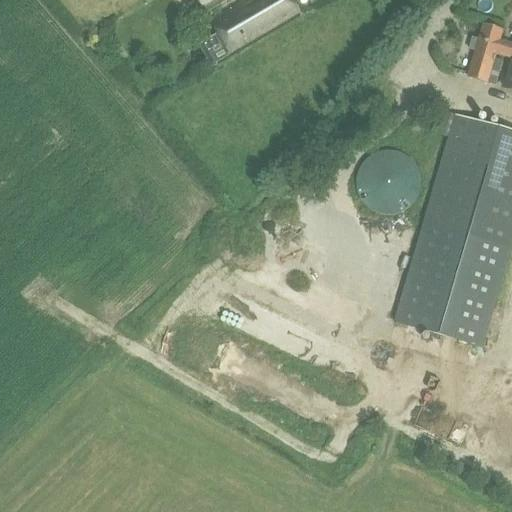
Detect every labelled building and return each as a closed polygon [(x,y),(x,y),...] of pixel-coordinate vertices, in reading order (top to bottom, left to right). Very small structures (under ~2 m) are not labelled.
[(198,0),(206,12),(225,0),(198,0)] [(245,0),(209,21),(231,57),(301,15),(292,0),(245,0)] [(86,52),(109,36),(91,12),(69,28),(86,52)] [(487,82),(496,54),(499,41),(501,31),(483,24),(479,39),(473,38),(470,48),(475,50),(467,77),(487,82)] [(511,43),(499,41),(496,54),(511,58),(504,87),(511,89),(511,43)] [(395,324),(481,349),(511,242),(511,133),(455,116),(424,220),(395,324)] [(282,208),(278,227),(298,231),(301,212),(282,208)]
